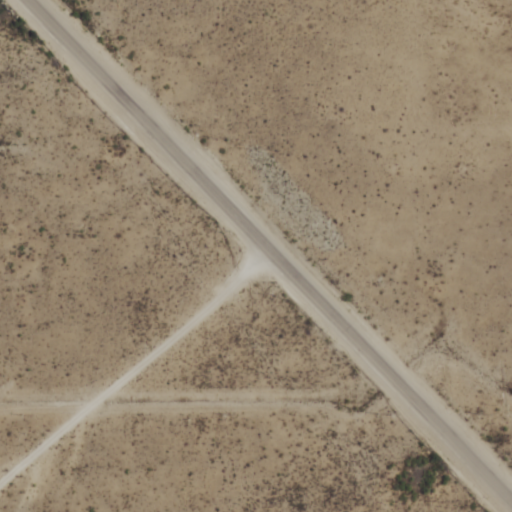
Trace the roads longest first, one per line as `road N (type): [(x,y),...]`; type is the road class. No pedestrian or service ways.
road 1 (residential): [(511,498),(28,0)]
road 2 (residential): [(273,255),(0,484)]
